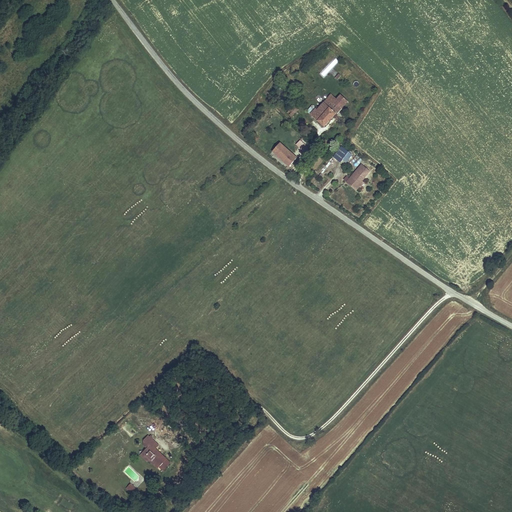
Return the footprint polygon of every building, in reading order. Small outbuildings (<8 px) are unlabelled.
[(334,77),(337,80),(341,75),(333,69),(331,72),(335,75),(334,77)] [(334,94),(346,104),(351,99),(339,89),(334,94)] [(346,104),(334,94),(318,111),(317,110),(311,116),(325,128),(346,104)] [(295,105),(285,115),(289,119),(299,110),(295,105)] [(287,165),(290,167),(297,159),(276,140),(265,152),(284,169),(287,165)] [(339,146),(334,158),(346,164),(352,152),(339,146)] [(370,172),(362,165),(347,183),(357,191),(360,187),(358,185),(361,182),(361,183),(363,181),(370,172)] [(184,412),(174,423),(180,429),(190,418),(184,412)] [(143,442),(144,448),(146,450),(143,454),(146,457),(144,458),(148,462),(150,461),(158,469),(165,461),(153,449),(156,446),(152,442),(152,439),(150,437),(148,439),(147,438),(143,442)] [(147,464),(148,462),(144,458),(146,457),(143,454),(140,457),(147,464)] [(160,474),(169,465),(165,461),(158,469),(150,461),(148,462),(160,474)] [(126,489),(131,494),(134,491),(129,486),(126,489)]
